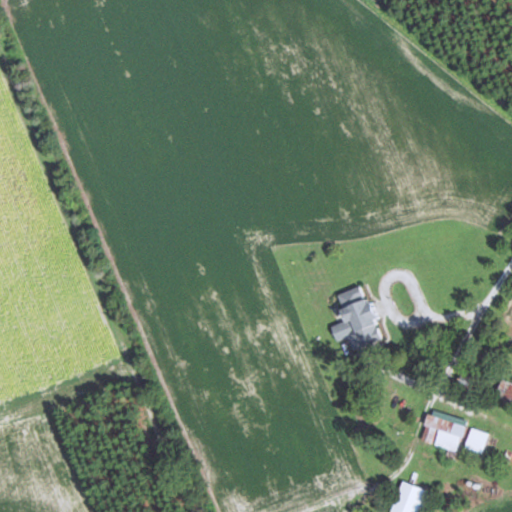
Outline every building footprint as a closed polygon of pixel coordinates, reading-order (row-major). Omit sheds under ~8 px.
[(334,296),(356,351),(388,338),(366,283),(334,296)] [(497,396),(511,402),(511,381),(505,378),(497,396)] [(441,430),(436,446),(460,452),(469,420),(432,410),(428,427),(441,430)] [(491,433),(473,428),(468,449),(486,453),(491,433)] [(429,511),(436,491),(405,481),(394,511),(429,511)]
